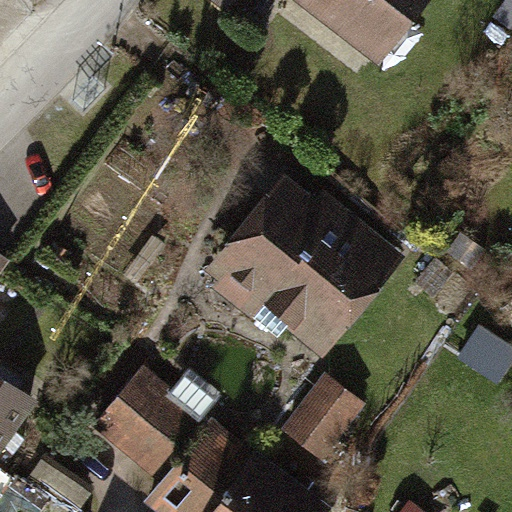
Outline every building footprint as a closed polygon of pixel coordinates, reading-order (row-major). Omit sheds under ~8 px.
[(292,0),(374,62),(422,0),(212,0),(235,17),(248,0),(292,0)] [(323,208),(283,177),(210,271),(262,312),(269,303),(328,349),(404,252),(331,196),(323,208)] [(95,433),(164,486),(215,421),(146,368),(95,433)] [(373,410),(329,375),(288,428),(333,462),(373,410)] [(0,450),(30,409),(0,387),(0,450)] [(153,501),(168,511),(219,511),(262,457),(215,421),(164,486),(153,501)] [(331,511),(332,511),(262,457),(219,511),(331,511)]
